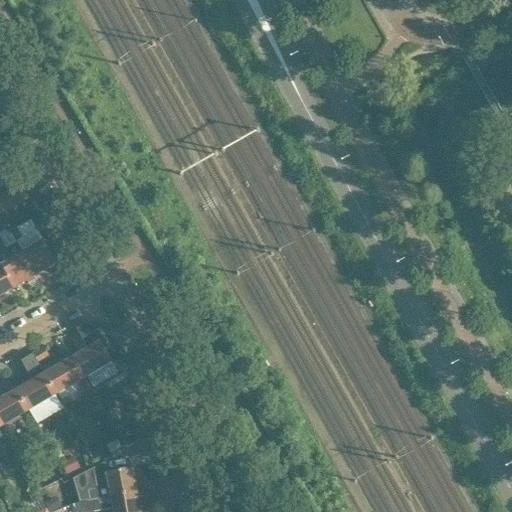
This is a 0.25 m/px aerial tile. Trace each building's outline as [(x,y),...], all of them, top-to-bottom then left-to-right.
[(22,184),(0,196),(0,214),(0,215),(30,198),(22,184)] [(37,229),(16,242),(35,275),(57,263),(55,260),(62,256),(54,242),(47,246),(37,229)] [(0,260),(15,287),(35,275),(16,242),(6,247),(0,236),(0,260)] [(0,296),(15,287),(0,260),(0,296)] [(83,337),(94,330),(89,321),(77,328),(83,337)] [(89,348),(74,357),(86,377),(88,376),(113,362),(106,350),(101,341),(94,330),(83,337),(89,348)] [(44,347),(35,353),(40,362),(50,356),(44,347)] [(33,381),(18,389),(30,409),(58,393),(46,373),(45,374),(39,363),(40,362),(35,353),(21,361),(33,381)] [(58,393),(86,377),(74,357),(46,373),(58,393)] [(1,399),(0,399),(0,423),(1,426),(30,409),(18,389),(1,399)] [(153,412),(119,430),(127,447),(162,429),(153,412)] [(118,440),(107,445),(112,454),(122,448),(118,440)] [(90,500),(99,498),(137,491),(132,467),(107,472),(107,475),(95,478),(97,489),(88,491),(90,500)] [(114,511),(140,511),(137,491),(112,496),(99,498),(90,500),(82,502),(84,511),(87,511),(114,507),(114,511)]
